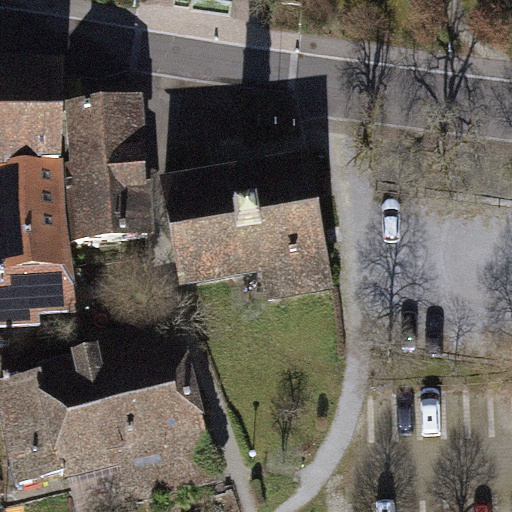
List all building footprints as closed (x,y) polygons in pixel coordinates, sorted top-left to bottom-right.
[(0,78),(0,181),(63,178),(62,120),(61,80),(0,78)] [(141,109),(62,120),(74,260),(160,249),(141,109)] [(309,156),(169,181),(194,288),(270,278),(274,306),(334,295),(309,156)] [(63,178),(0,181),(0,336),(82,321),(74,260),(63,178)] [(77,371),(55,382),(67,418),(194,382),(182,344),(108,364),(105,357),(77,362),(77,371)] [(16,392),(0,396),(0,401),(20,499),(69,488),(80,511),(120,511),(222,485),(194,382),(67,418),(55,382),(16,392)]
